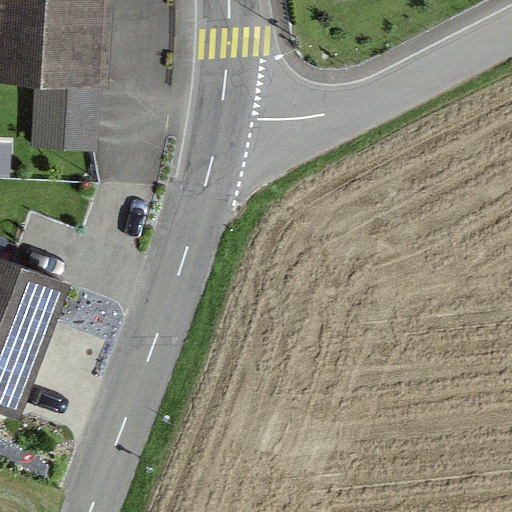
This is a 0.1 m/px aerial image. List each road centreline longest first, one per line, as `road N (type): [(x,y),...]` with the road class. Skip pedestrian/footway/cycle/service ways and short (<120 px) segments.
road 1 (tertiary): [(93,511),(159,339),(223,116)]
road 2 (unclassified): [(511,36),(349,112),(299,121),(223,116)]
